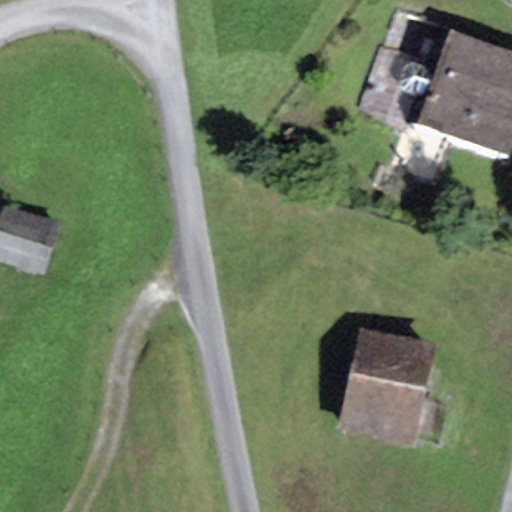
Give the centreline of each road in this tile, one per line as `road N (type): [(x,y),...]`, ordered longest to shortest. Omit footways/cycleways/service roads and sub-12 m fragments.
road 1 (unclassified): [(168,31),(224,386),(253,511)]
road 2 (track): [(208,287),(166,294),(131,327),(104,459),(76,511)]
road 3 (track): [(0,32),(37,13),(168,31)]
